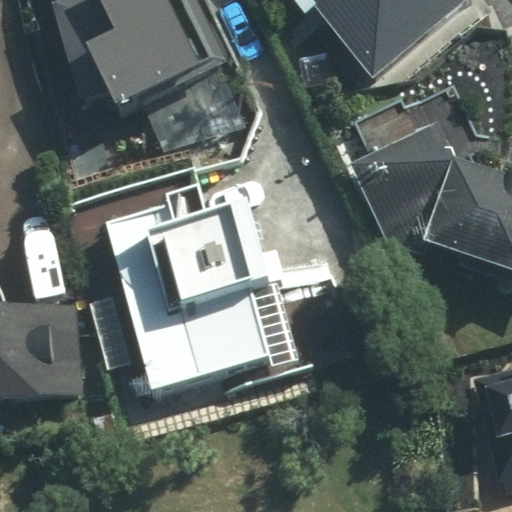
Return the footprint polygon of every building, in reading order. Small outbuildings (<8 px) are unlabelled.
[(78,123),(101,117),(111,136),(133,125),(134,129),(228,84),(187,0),(72,0),(79,14),(51,21),(78,123)] [(311,0),(366,71),(445,10),(436,0),(311,0)] [(435,134),(349,172),(387,257),(418,267),(426,264),(511,295),(511,201),(457,182),(435,134)] [(202,178),(66,212),(109,381),(140,373),(144,387),(131,390),(136,412),(271,378),(255,314),(277,308),(255,219),(215,229),(202,178)] [(0,413),(86,406),(78,315),(6,321),(3,304),(0,298),(0,413)] [(511,499),(511,373),(475,381),(501,502),(511,499)]
